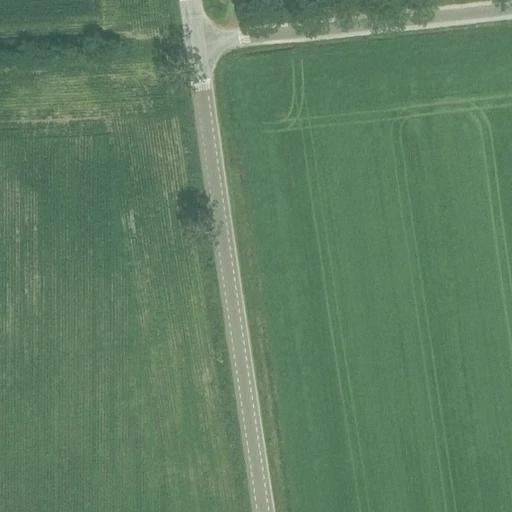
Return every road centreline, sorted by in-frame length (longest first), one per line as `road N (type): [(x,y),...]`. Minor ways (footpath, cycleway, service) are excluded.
road 1 (tertiary): [(259,511),(190,37)]
road 2 (unclassified): [(190,37),(511,6)]
